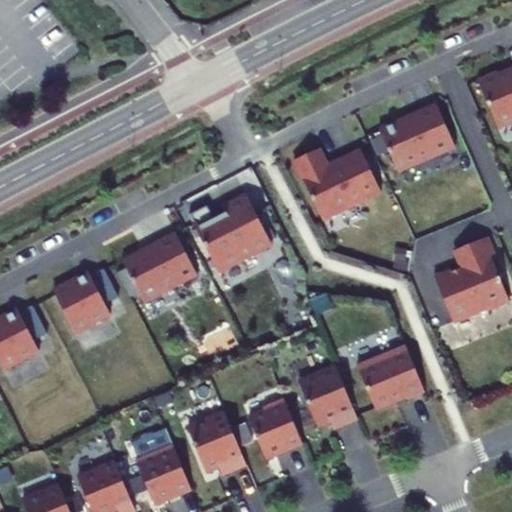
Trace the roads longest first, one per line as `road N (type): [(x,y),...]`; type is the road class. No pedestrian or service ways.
road 1 (residential): [(0,287),(244,160)]
road 2 (tertiary): [(0,188),(200,84)]
road 3 (residential): [(244,160),(443,63)]
road 4 (tertiary): [(200,84),(365,0)]
road 5 (residential): [(443,63),(511,212)]
